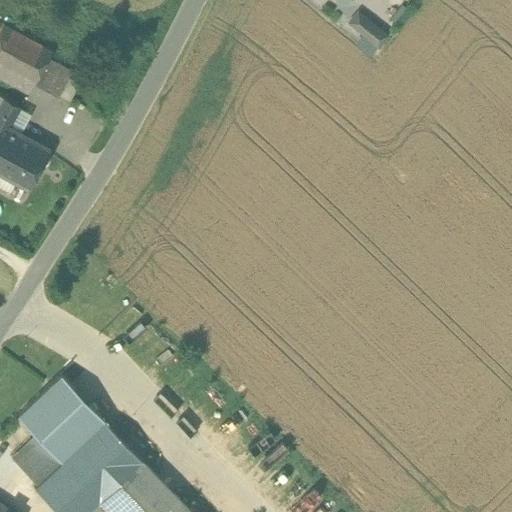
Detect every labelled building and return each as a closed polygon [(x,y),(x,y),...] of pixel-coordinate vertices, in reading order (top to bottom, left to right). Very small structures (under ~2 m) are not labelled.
[(390,36),(359,10),(348,23),(379,49),(390,36)] [(51,49),(4,23),(0,30),(0,78),(26,93),(32,82),(47,56),(51,49)] [(72,71),(47,56),(32,82),(58,96),(59,94),(70,74),(72,71)] [(81,81),(70,74),(59,94),(70,100),(81,81)] [(22,109),(0,96),(0,122),(12,128),(22,110),(22,109)] [(31,115),(22,110),(12,128),(21,133),(31,115)] [(0,122),(0,171),(3,173),(24,135),(21,133),(0,122)] [(24,135),(3,173),(13,179),(28,187),(49,148),(24,135)] [(3,173),(0,171),(0,184),(8,188),(13,179),(3,173)] [(62,460),(105,419),(61,373),(18,413),(41,438),(62,460)] [(37,484),(35,486),(59,511),(84,511),(98,499),(142,458),(105,419),(62,460),(37,484)] [(62,460),(41,438),(16,461),(37,484),(62,460)] [(286,456),(262,477),(281,500),(306,479),(286,456)] [(194,511),(142,458),(98,499),(110,511),(194,511)] [(292,511),(336,511),(313,487),(290,509),(292,511)] [(110,511),(98,499),(84,511),(110,511)]
